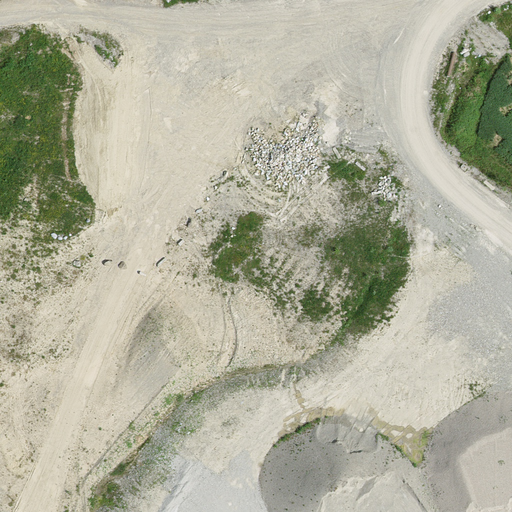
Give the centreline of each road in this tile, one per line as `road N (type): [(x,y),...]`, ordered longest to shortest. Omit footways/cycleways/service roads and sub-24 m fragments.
road 1 (track): [(0,17),(236,13),(352,0)]
road 2 (track): [(455,0),(410,60),(404,115),(428,156),(511,226)]
